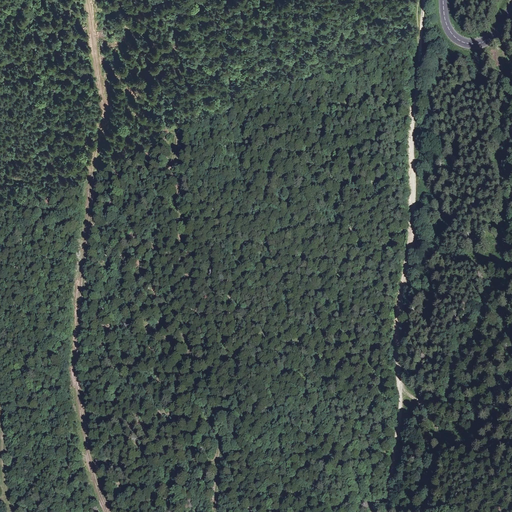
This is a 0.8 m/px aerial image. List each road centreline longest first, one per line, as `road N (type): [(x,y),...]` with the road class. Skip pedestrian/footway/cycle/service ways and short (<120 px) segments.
road 1 (track): [(107,511),(89,459),(77,373),(102,103),(86,0)]
road 2 (track): [(419,51),(388,511)]
